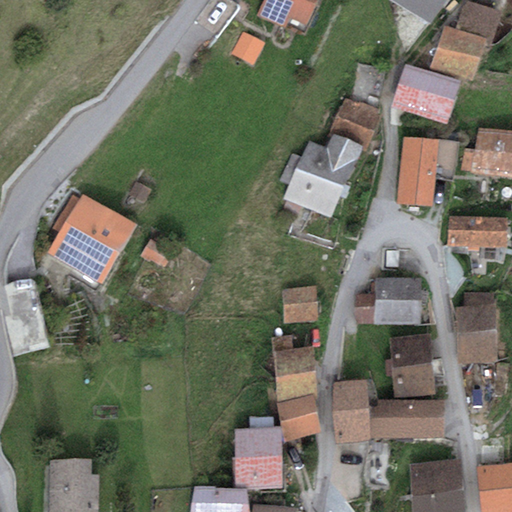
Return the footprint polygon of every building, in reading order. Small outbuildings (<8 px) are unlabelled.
[(317,0),(265,0),(258,16),(285,28),(290,18),(307,25),(317,0)] [(446,0),(392,0),(431,25),(446,0)] [(500,12),(463,1),(455,29),(486,38),(492,39),(500,12)] [(455,29),(443,26),(431,70),(473,82),(486,38),(455,29)] [(256,71),(266,49),(242,39),(232,61),(256,71)] [(460,81),(405,66),(393,109),(448,124),(460,81)] [(381,112),(345,97),(329,135),(331,136),(362,148),(366,150),(381,112)] [(476,150),(464,149),(461,171),(511,177),(511,131),(478,127),(476,150)] [(326,148),(310,141),(303,158),(292,154),(281,181),(288,184),(283,198),(333,218),(362,148),(331,136),(326,148)] [(438,141),(403,138),(397,204),(432,207),(438,141)] [(60,233),(49,253),(101,283),(135,225),(83,194),(80,199),(73,195),(53,229),(60,233)] [(506,217),(448,216),(447,246),(505,248),(506,217)] [(169,250),(149,240),(142,256),(161,266),(169,250)] [(420,279),(375,278),(375,293),(355,293),(355,324),(419,325),(420,279)] [(33,280),(4,287),(11,314),(2,316),(12,356),(49,347),(33,280)] [(316,288),(283,290),(285,323),(318,321),(316,288)] [(465,306),(455,307),(458,364),(497,363),(494,293),(464,294),(465,306)] [(290,335),(271,338),(285,440),(322,435),(310,347),(292,349),(290,335)] [(430,335),(390,339),(395,397),(435,394),(430,335)] [(364,380),(333,383),(339,443),(370,440),(364,380)] [(443,401),(376,400),(375,437),(442,439),(443,401)] [(281,428),(234,429),(236,488),(282,487),(281,428)] [(91,460),(47,460),(47,511),(98,511),(98,477),(91,477),(91,460)] [(464,511),(459,460),(409,465),(414,511),(464,511)] [(511,511),(511,463),(477,467),(482,511),(511,511)] [(246,511),(248,491),(194,489),(192,511),(246,511)]
